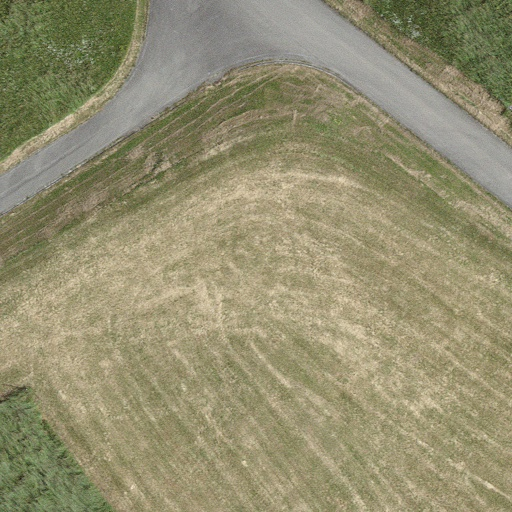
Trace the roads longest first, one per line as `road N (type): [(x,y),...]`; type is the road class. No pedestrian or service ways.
road 1 (unclassified): [(281,0),(0,188)]
road 2 (unclassified): [(511,175),(284,0)]
